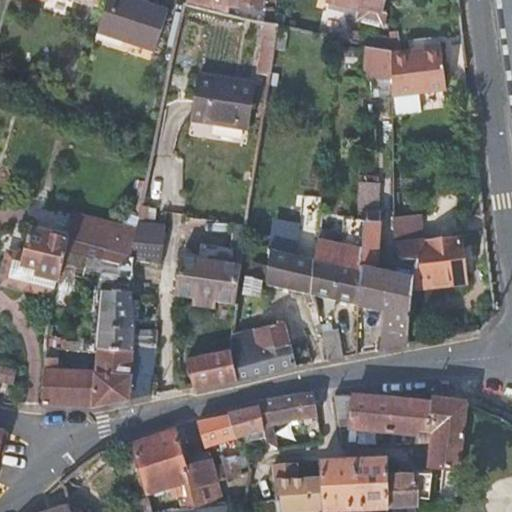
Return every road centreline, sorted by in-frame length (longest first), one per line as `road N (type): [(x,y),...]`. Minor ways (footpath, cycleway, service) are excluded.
road 1 (tertiary): [(56,450),(170,409),(320,378)]
road 2 (tertiary): [(511,249),(476,0)]
road 3 (tertiary): [(320,378),(464,359),(511,367)]
